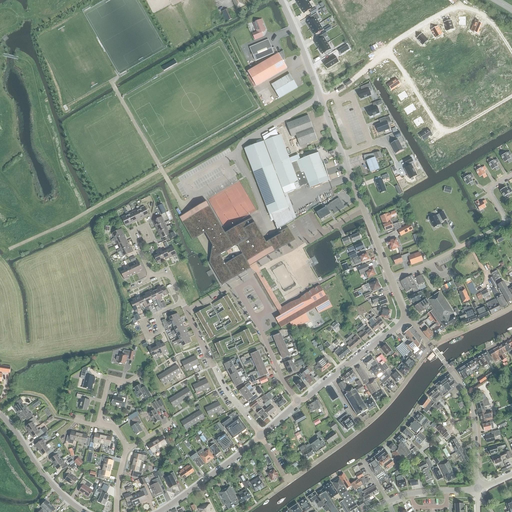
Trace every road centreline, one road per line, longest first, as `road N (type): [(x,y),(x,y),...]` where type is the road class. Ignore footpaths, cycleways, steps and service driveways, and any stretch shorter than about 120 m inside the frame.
road 1 (tertiary): [(390,278),(280,0)]
road 2 (residential): [(287,482),(377,415),(431,345)]
road 3 (track): [(511,96),(444,130),(394,59)]
road 4 (track): [(387,52),(460,7),(486,16),(511,52)]
road 5 (residential): [(260,436),(186,311)]
road 6 (tertiary): [(298,402),(407,317)]
road 7 (residential): [(390,278),(507,221)]
road 8 (tertiary): [(0,414),(45,476),(84,511)]
road 9 (tertiary): [(159,511),(260,436)]
road 10 (tertiary): [(477,488),(474,421),(451,371)]
